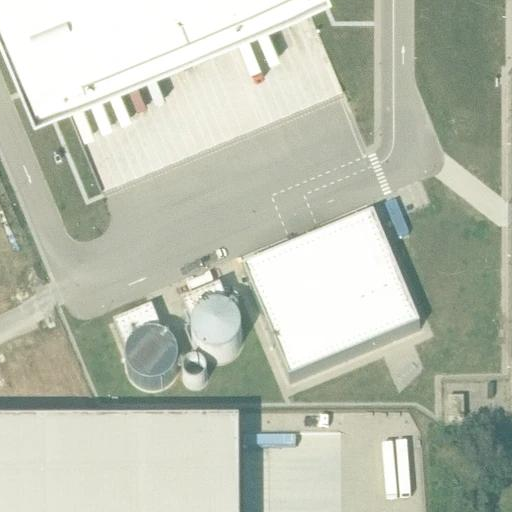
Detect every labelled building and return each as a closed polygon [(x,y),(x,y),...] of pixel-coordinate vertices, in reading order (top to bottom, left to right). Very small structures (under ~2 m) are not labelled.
[(0,0),(0,25),(35,111),(46,107),(42,98),(60,90),(277,0),(0,0)] [(244,272),(243,273),(290,385),(420,331),(404,291),(401,286),(374,218),(372,219),(323,239),(294,251),(244,272)] [(220,293),(182,309),(189,324),(191,330),(191,332),(190,334),(190,336),(190,338),(190,339),(190,341),(190,343),(191,345),(191,347),(192,349),(193,351),(194,352),(195,354),(196,355),(197,357),(199,358),(200,359),(201,361),(203,362),(205,362),(206,363),(208,364),(210,364),(212,365),(213,365),(215,365),(217,365),(219,365),(221,365),(223,365),(224,364),(226,364),(228,363),(230,362),(231,361),(233,360),(234,359),(236,358),(237,357),(238,355),(239,354),(240,352),(241,351),(242,349),(243,347),(243,345),(243,344),(244,342),(244,340),(244,338),(244,336),(244,334),(243,333),(243,331),(242,329),(242,327),(241,326),(240,324),(239,323),(238,321),(237,320),(235,318),(234,317),(233,316),(231,315),(229,314),(224,302),(220,293)] [(152,311),(114,326),(126,357),(126,358),(126,359),(126,360),(125,361),(125,362),(125,363),(125,365),(125,367),(125,369),(126,370),(126,372),(127,374),(127,376),(128,378),(129,379),(130,381),(131,382),(132,384),(134,385),(135,386),(137,387),(138,389),(140,389),(142,390),(143,391),(145,391),(147,392),(149,392),(151,392),(153,392),(155,392),(156,392),(158,392),(160,391),(162,391),(164,390),(165,389),(167,388),(169,387),(170,386),(171,385),(173,383),(174,382),(175,380),(176,379),(177,377),(178,375),(178,373),(179,372),(179,370),(179,368),(180,366),(180,364),(179,362),(179,360),(179,358),(178,356),(177,355),(177,353),(176,351),(175,350),(173,348),(172,347),(171,345),(169,344),(168,343),(166,342),(164,341),(160,330),(152,311)] [(182,377),(182,378),(182,379),(183,380),(183,381),(183,382),(184,383),(184,384),(185,385),(186,386),(186,387),(187,387),(187,388),(188,388),(189,389),(190,389),(190,390),(191,390),(192,390),(193,390),(194,390),(195,391),(196,391),(197,390),(198,390),(199,390),(200,390),(201,389),(202,389),(203,388),(204,387),(205,387),(205,386),(206,385),(206,384),(207,384),(207,383),(208,382),(208,381),(208,380),(208,379),(208,378),(208,377),(208,376),(208,375),(208,374),(208,373),(207,372),(207,371),(206,371),(206,370),(205,369),(205,368),(204,368),(203,367),(202,366),(201,366),(200,366),(200,365),(199,365),(198,365),(197,365),(196,365),(195,365),(194,365),(193,365),(192,365),(191,365),(190,366),(189,366),(188,367),(187,368),(186,368),(186,369),(185,369),(185,370),(184,371),(184,372),(183,372),(183,373),(183,374),(183,375),(182,376),(182,377)] [(464,399),(448,400),(449,421),(464,420),(464,399)] [(0,427),(2,428),(2,423),(55,423),(55,427),(176,427),(176,414),(0,415),(0,427)] [(0,432),(0,511),(241,511),(241,431),(0,432)]
